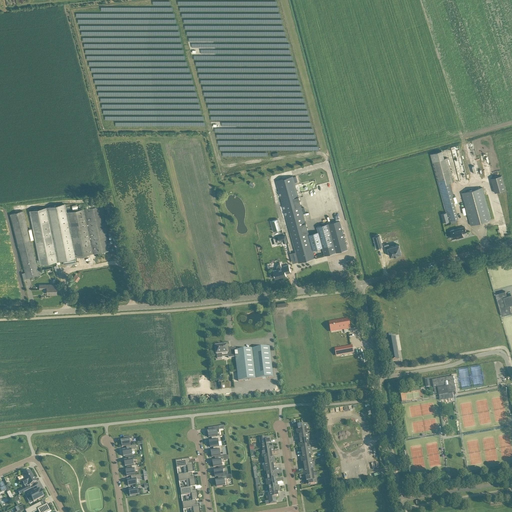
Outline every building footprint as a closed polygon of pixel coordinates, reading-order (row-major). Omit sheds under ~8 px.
[(444,158),(432,162),(439,186),(449,183),(454,182),(447,157),(444,158)] [(505,190),(501,175),(491,178),(495,193),(500,191),(505,190)] [(276,180),(283,205),(298,262),(315,258),(293,176),(276,180)] [(471,225),(491,219),(490,214),(482,187),(462,193),(469,220),(471,225)] [(445,213),(441,214),(443,222),(449,221),(458,218),(457,213),(455,206),(452,195),(442,197),(445,209),(446,212),(445,213)] [(111,250),(110,245),(102,205),(66,212),(65,203),(29,210),(40,264),(111,250)] [(38,270),(31,243),(23,210),(10,214),(25,273),(27,278),(35,276),(36,278),(39,277),(38,275),(46,273),(45,268),(38,270)] [(270,221),(273,231),(281,229),(278,219),(270,221)] [(348,249),(346,244),(340,220),(317,227),(325,255),(348,249)] [(458,237),(463,236),(462,233),(466,232),(465,227),(450,231),(452,238),(458,237)] [(390,241),(385,242),(386,245),(389,245),(393,258),(404,255),(401,242),(391,244),(390,241)] [(281,268),(280,264),(279,264),(278,265),(277,265),(277,266),(277,267),(276,268),(277,269),(273,270),(273,272),(272,272),(271,272),(271,273),(270,274),(270,275),(270,276),(270,277),(271,277),(270,277),(271,278),(275,277),(275,278),(282,276),(282,277),(286,276),(286,273),(291,272),(289,265),(283,266),(284,267),(281,268)] [(50,286),(50,284),(39,285),(39,289),(47,288),(47,293),(51,293),(51,294),(56,294),(56,286),(50,286)] [(511,304),(511,296),(511,295),(507,296),(505,291),(495,294),(501,315),(511,312),(510,308),(509,305),(511,304)] [(344,307),(320,312),(321,317),(325,316),(325,321),(332,319),(332,322),(346,319),(344,307)] [(348,323),(323,328),(325,336),(349,331),(348,323)] [(392,339),(391,335),(386,336),(386,340),(387,340),(391,361),(399,360),(395,338),(392,339)] [(228,354),(228,357),(228,358),(236,357),(235,354),(231,355),(231,350),(228,350),(227,345),(223,346),(220,346),(216,347),(217,355),(217,359),(222,358),(222,354),(228,354)] [(238,382),(273,377),(270,347),(235,351),(236,357),(238,382)] [(453,377),(432,380),(434,394),(438,394),(439,397),(439,396),(453,394),(454,394),(453,391),(456,391),(455,386),(453,377)] [(307,432),(306,424),(298,426),(298,430),(296,430),(297,433),(307,432)] [(219,433),(218,427),(211,428),(212,431),(207,432),(208,437),(217,436),(217,433),(219,433)] [(300,440),(308,439),(307,432),(297,433),(297,436),(299,436),(300,440)] [(131,445),(130,442),(133,442),(132,436),(129,437),(129,440),(121,441),(122,447),(131,445)] [(218,443),(221,442),(220,437),(211,438),(212,441),(209,441),(210,447),(219,446),(218,443)] [(262,442),(263,449),(273,447),(272,444),(270,445),(270,440),(267,441),(266,437),(259,439),(260,442),(262,442)] [(308,439),(300,440),(301,444),(299,444),(299,447),(309,446),(308,439)] [(137,449),(136,446),(126,447),(127,450),(123,451),(124,457),(133,455),(132,450),(137,449)] [(302,454),(310,453),(309,446),(299,447),(300,450),(302,450),(302,454)] [(220,452),(222,452),(221,447),(213,448),(214,451),(211,451),(212,457),(221,456),(220,452)] [(273,450),(273,447),(263,449),(263,452),(261,453),(262,456),(264,456),(272,454),(271,450),(273,450)] [(310,453),(302,454),(303,458),(301,458),(301,461),(311,459),(310,453)] [(273,458),(272,454),(264,456),(265,463),(275,461),(275,458),(273,458)] [(134,465),(133,459),(134,459),(134,456),(130,457),(130,460),(124,461),(125,467),(134,465)] [(192,473),(194,473),(193,463),(191,463),(190,459),(192,459),(192,458),(176,461),(177,469),(187,467),(188,474),(192,473)] [(311,459),(301,461),(302,464),(304,464),(305,468),(313,466),(311,459)] [(265,463),(266,470),(274,468),(274,464),(276,464),(275,461),(265,463)] [(132,470),(126,471),(127,477),(136,475),(135,472),(138,471),(137,466),(132,467),(132,470)] [(226,472),(225,469),(224,466),(218,467),(219,470),(214,471),(215,477),(224,476),(223,472),(226,472)] [(314,473),(313,466),(305,468),(305,472),(303,472),(304,475),(314,473)] [(275,472),(274,468),(266,470),(267,477),(277,475),(277,472),(275,472)] [(27,484),(28,486),(35,482),(30,471),(22,475),(25,480),(22,481),(24,486),(27,484)] [(189,481),(190,487),(195,487),(196,486),(195,477),(193,477),(192,473),(188,474),(178,475),(179,482),(189,481)] [(310,485),(317,484),(317,483),(316,477),(314,477),(314,474),(316,473),(314,473),(304,475),(300,476),(300,479),(304,478),(306,478),(307,482),(310,481),(310,485)] [(141,475),(131,477),(132,480),(127,480),(128,486),(137,485),(136,479),(142,478),(141,475)] [(267,477),(268,484),(276,482),(276,478),(278,478),(277,475),(267,477)] [(225,482),(227,482),(226,476),(218,477),(218,480),(215,481),(216,487),(225,485),(225,482)] [(268,484),(270,491),(280,489),(279,486),(277,486),(276,482),(268,484)] [(192,495),(193,501),(197,500),(197,501),(199,500),(197,491),(195,491),(195,487),(190,487),(180,489),(181,496),(192,495)] [(33,492),(32,489),(31,489),(26,492),(23,493),(26,498),(30,496),(33,503),(43,497),(43,496),(44,496),(42,492),(41,492),(39,489),(38,490),(33,492)] [(280,492),(280,489),(270,491),(271,497),(269,498),(269,497),(269,501),(265,502),(266,505),(277,504),(276,497),(279,496),(278,492),(280,492)] [(197,500),(193,501),(183,503),(184,510),(193,509),(193,511),(200,511),(199,504),(198,505),(197,501),(197,500)] [(25,510),(25,511),(34,511),(35,511),(34,511),(37,510),(38,511),(49,511),(51,511),(48,507),(47,507),(46,505),(43,507),(40,502),(25,510)]
